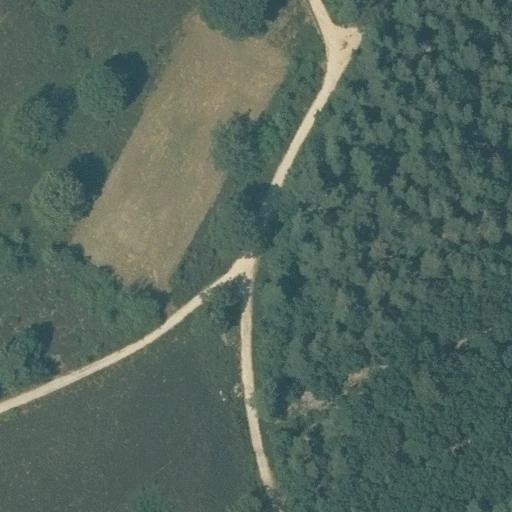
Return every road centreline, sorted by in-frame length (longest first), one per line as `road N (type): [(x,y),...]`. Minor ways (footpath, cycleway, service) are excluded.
road 1 (track): [(276,511),(248,394),(246,272)]
road 2 (track): [(246,272),(286,160),(336,63)]
